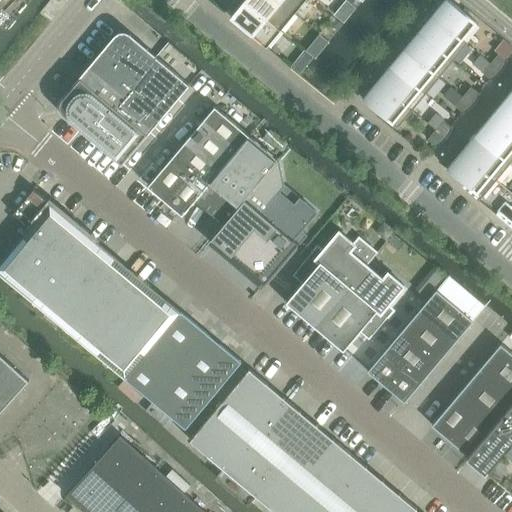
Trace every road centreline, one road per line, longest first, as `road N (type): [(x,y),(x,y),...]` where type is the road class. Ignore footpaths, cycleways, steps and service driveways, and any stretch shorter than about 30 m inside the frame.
road 1 (unclassified): [(478,511),(0,115)]
road 2 (unclassified): [(511,274),(184,0)]
road 3 (tertiary): [(0,94),(81,0)]
